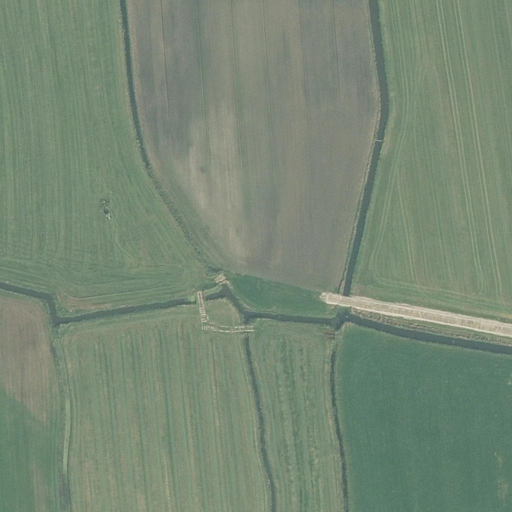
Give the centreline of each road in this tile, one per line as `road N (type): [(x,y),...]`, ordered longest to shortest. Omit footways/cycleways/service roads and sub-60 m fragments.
road 1 (track): [(511,366),(327,335),(205,328),(198,292)]
road 2 (track): [(511,337),(321,296)]
road 3 (track): [(511,147),(495,0)]
